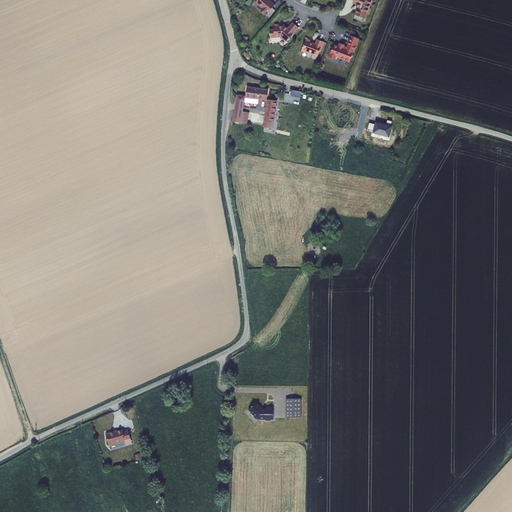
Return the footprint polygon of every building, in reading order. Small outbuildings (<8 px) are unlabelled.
[(272,8),(275,5),(268,0),(257,0),(256,3),(259,6),(262,9),(261,11),(265,14),(267,12),(268,13),(266,16),(269,18),(275,11),(272,8)] [(354,0),(353,3),(357,4),(356,6),(358,7),(355,15),(365,18),(367,13),(369,14),(371,9),(369,8),(372,0),(354,0)] [(279,26),(279,24),(274,24),(275,30),(270,30),(271,38),(282,37),(287,41),(299,27),(293,22),(288,28),(285,25),(279,26)] [(339,46),(335,44),(333,50),(331,49),(328,56),(336,59),(337,56),(350,62),(359,39),(352,36),(347,47),(344,46),(345,45),(340,43),(339,46)] [(311,40),(306,38),(301,50),(307,53),(308,51),(313,53),(312,54),(318,56),(320,48),(321,49),(324,41),(317,38),(315,43),(311,42),(311,40)] [(241,122),(242,116),(244,100),(256,102),(257,98),(267,100),(268,90),(247,87),(246,97),(238,95),(233,121),(241,122)] [(293,89),(292,95),(302,97),(303,91),(293,89)] [(277,101),(268,99),(264,126),(273,128),(277,101)] [(392,127),(377,125),(375,135),(391,137),(392,127)] [(333,130),(332,136),(356,140),(358,127),(345,126),(344,132),(333,130)] [(302,399),(287,399),(287,417),(301,417),(302,399)] [(256,402),(249,409),(255,415),(255,417),(257,418),(258,418),(259,419),(266,419),(266,420),(271,420),(271,419),(274,419),(274,407),(268,407),(268,408),(266,408),(266,409),(263,409),(256,402)] [(105,436),(109,448),(124,443),(125,446),(130,444),(126,432),(121,434),(121,432),(116,433),(105,436)]
